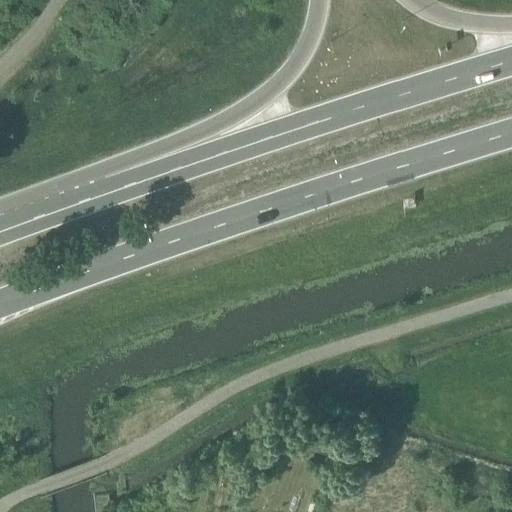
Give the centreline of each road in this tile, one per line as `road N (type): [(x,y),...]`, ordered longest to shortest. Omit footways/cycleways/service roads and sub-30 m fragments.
road 1 (primary): [(0,305),(511,134)]
road 2 (primary): [(511,60),(53,204)]
road 3 (primary): [(321,0),(306,61),(279,89),(213,133),(53,204)]
